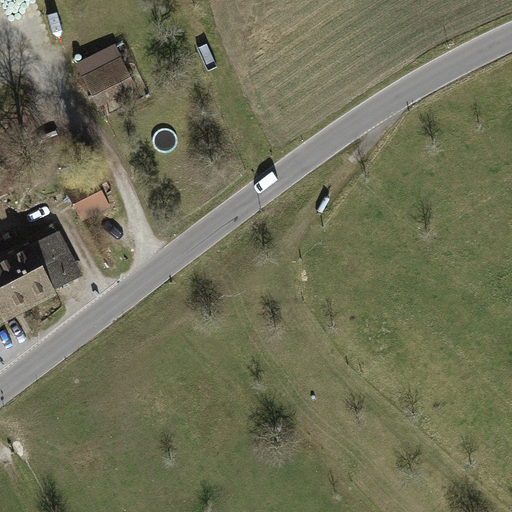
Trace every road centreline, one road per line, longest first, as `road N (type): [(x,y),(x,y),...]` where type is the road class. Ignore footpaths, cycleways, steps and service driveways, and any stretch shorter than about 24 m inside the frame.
road 1 (tertiary): [(0,391),(387,103),(511,36)]
road 2 (track): [(387,103),(375,155),(286,266)]
